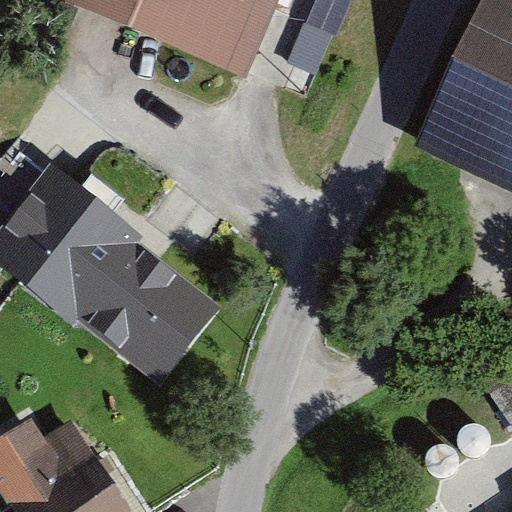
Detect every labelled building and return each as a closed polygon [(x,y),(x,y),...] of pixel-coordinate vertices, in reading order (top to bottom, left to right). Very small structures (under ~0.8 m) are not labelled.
[(286,0),(61,0),(254,79),(286,0)] [(511,0),(479,0),(410,156),(511,196),(511,0)] [(0,236),(0,273),(161,393),(229,302),(50,170),(0,236)] [(511,458),(511,395),(483,414),(511,458)] [(0,483),(18,511),(145,511),(76,401),(0,448),(0,483)]
